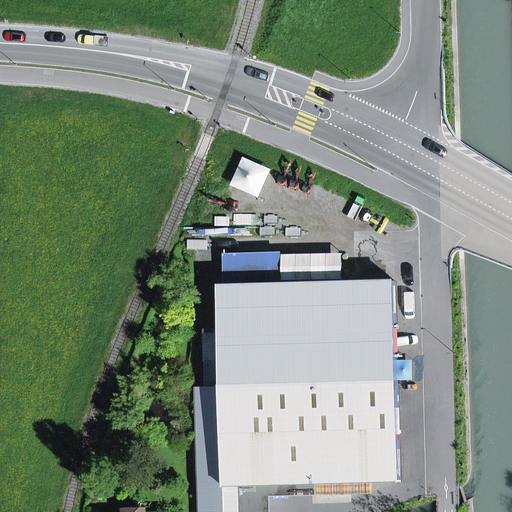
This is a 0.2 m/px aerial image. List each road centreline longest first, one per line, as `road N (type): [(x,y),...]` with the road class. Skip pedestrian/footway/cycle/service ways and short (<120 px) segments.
road 1 (secondary): [(431,172),(229,75),(104,48),(0,42)]
road 2 (unclassified): [(431,172),(444,486)]
road 3 (unclassified): [(428,0),(431,172)]
